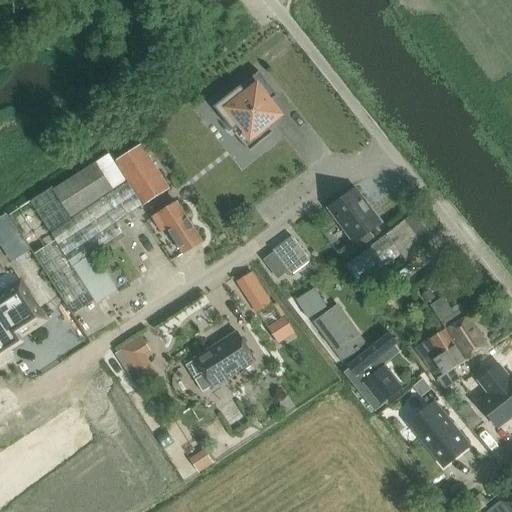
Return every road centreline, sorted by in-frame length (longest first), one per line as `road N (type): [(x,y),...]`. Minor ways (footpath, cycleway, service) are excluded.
road 1 (unclassified): [(0,403),(388,149)]
road 2 (unclassified): [(511,305),(388,149)]
